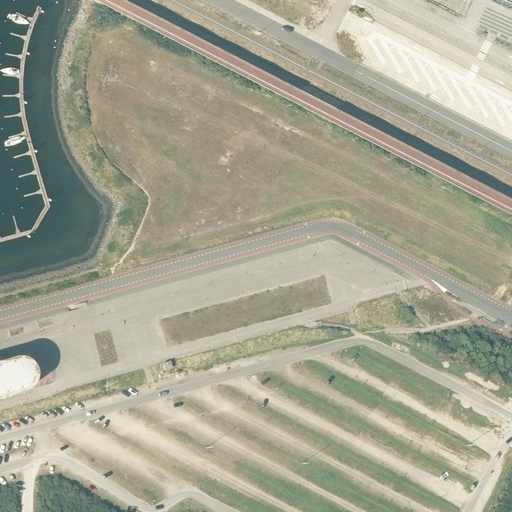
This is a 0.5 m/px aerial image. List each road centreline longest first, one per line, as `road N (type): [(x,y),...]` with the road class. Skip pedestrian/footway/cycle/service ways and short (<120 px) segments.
road 1 (tertiary): [(0,314),(332,226),(504,314)]
road 2 (unclassified): [(318,49),(511,151)]
road 3 (unclassified): [(511,58),(394,0)]
